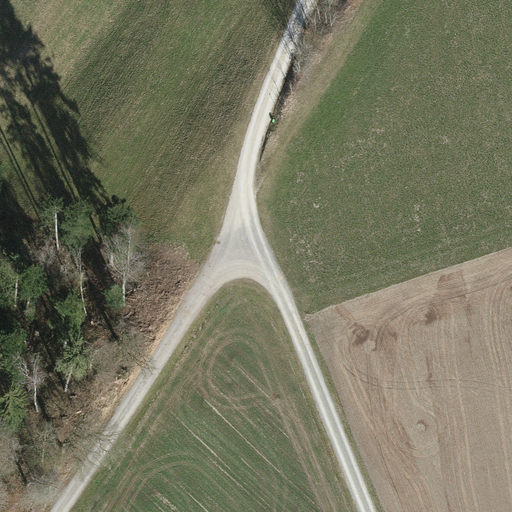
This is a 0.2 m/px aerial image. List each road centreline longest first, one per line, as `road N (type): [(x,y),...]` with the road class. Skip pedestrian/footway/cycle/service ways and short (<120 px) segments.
road 1 (track): [(64,511),(244,230)]
road 2 (track): [(244,230),(294,321),(369,511)]
road 3 (track): [(244,230),(246,175),(262,111),(311,0)]
